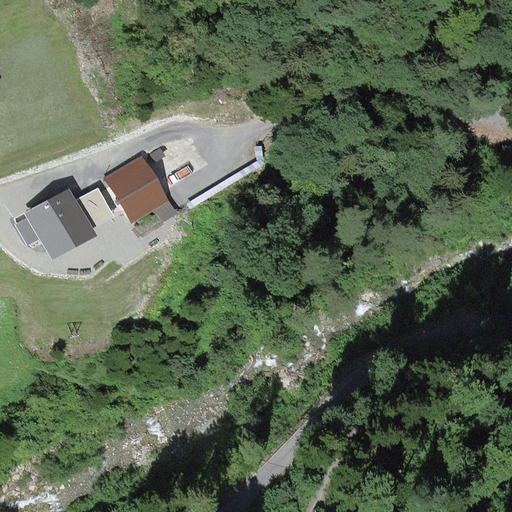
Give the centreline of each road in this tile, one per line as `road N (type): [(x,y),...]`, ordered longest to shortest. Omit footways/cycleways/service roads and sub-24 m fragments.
road 1 (track): [(511,115),(348,98),(237,133),(191,128),(146,139),(101,166),(44,177),(0,197)]
road 2 (trunk): [(218,511),(187,229),(132,0)]
road 3 (track): [(234,511),(356,372),(457,326),(510,325)]
road 4 (track): [(0,225),(52,265),(85,259),(126,229)]
